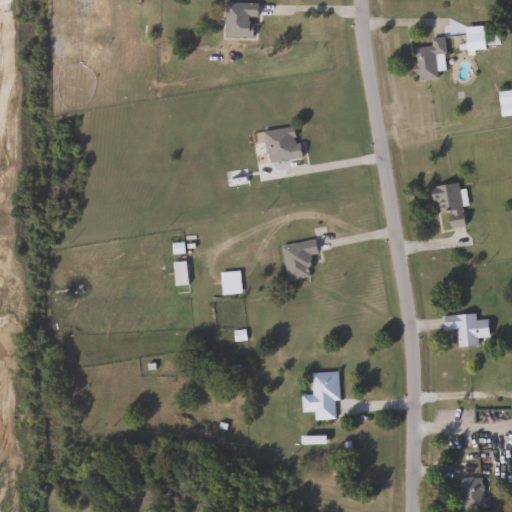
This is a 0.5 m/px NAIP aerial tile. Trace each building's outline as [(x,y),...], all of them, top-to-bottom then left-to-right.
[(223,37),(223,3),(255,3),(255,37),(223,37)] [(436,79),(414,81),(411,47),(429,46),(429,38),(442,37),(445,70),(436,71),(436,79)] [(299,157),(267,163),(261,132),(294,126),(299,157)] [(432,185),(458,184),(461,228),(436,230),(432,185)] [(306,255),(309,276),(286,280),(280,245),(314,240),(316,253),(306,255)] [(237,270),(241,292),(221,296),(217,273),(237,270)] [(477,345),(456,346),(455,330),(442,331),(441,316),(474,314),(475,320),(486,320),(487,337),(477,338),(477,345)] [(300,412),(300,395),(311,394),(310,372),(335,371),(336,419),(313,420),(313,412),(300,412)] [(457,510),(457,478),(482,478),(482,496),(489,496),(489,510),(457,510)]
